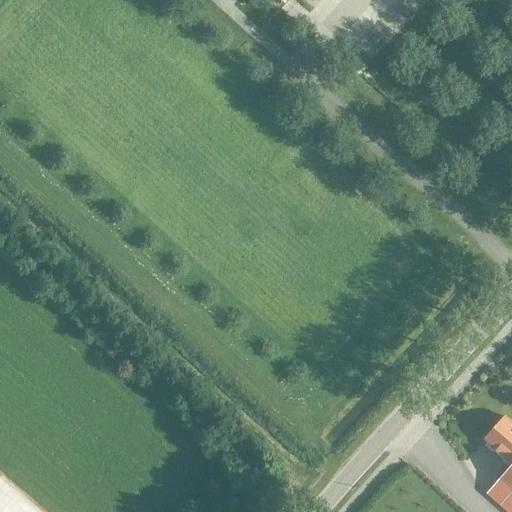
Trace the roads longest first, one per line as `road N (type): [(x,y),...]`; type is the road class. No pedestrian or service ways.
road 1 (unknown): [(0,188),(336,491)]
road 2 (tertiary): [(318,511),(511,298)]
